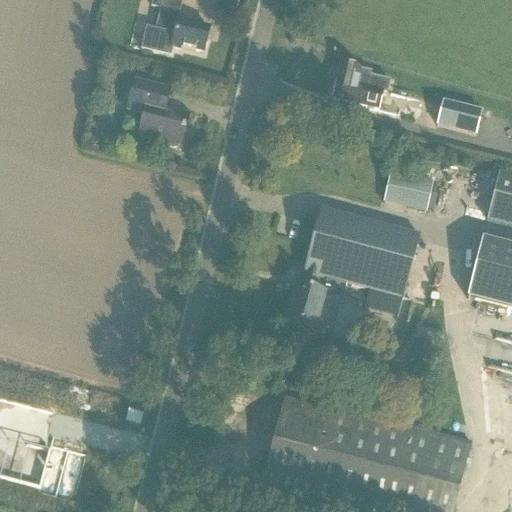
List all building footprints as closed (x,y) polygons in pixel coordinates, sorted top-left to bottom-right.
[(144,31),(139,52),(168,59),(170,50),(181,53),(181,50),(203,56),(209,31),(189,26),(190,24),(177,21),(179,13),(182,0),(180,0),(153,0),(152,7),(151,9),(161,11),(155,34),(144,31)] [(332,101),(378,112),(382,95),(386,96),(390,83),(370,78),(371,74),(341,67),(337,83),(336,83),(332,101)] [(167,91),(134,83),(127,113),(143,117),(138,138),(180,148),(188,117),(162,111),(167,91)] [(437,127),(475,137),(481,114),(443,104),(437,127)] [(426,213),(432,185),(391,176),(384,204),(426,213)] [(486,223),(511,229),(511,179),(497,176),(486,223)] [(420,236),(323,211),(318,228),(316,228),(299,291),(295,289),(285,324),(332,338),(346,287),(369,293),(365,310),(399,319),(420,236)] [(466,300),(511,311),(511,249),(481,242),(466,300)] [(443,345),(445,332),(431,329),(428,341),(443,345)] [(453,511),(470,448),(284,400),(260,495),(324,511),(453,511)] [(0,485),(37,495),(36,500),(74,510),(87,461),(49,451),(47,456),(28,451),(18,488),(1,484),(5,470),(0,469),(0,485)]
